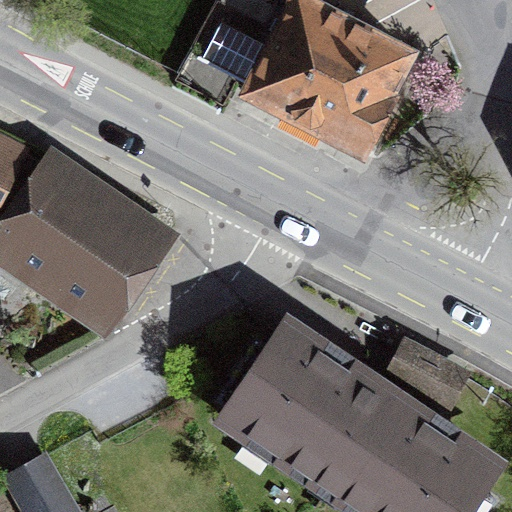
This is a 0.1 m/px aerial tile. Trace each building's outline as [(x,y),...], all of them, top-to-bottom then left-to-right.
[(252,83),(247,92),(359,150),(409,53),(328,11),(333,0),(294,0),(270,48),(219,22),(201,57),(252,83)] [(0,231),(47,163),(0,139),(0,231)] [(51,157),(47,163),(0,231),(0,255),(105,327),(167,236),(51,157)] [(482,491),(496,469),(282,324),(268,346),(256,339),(217,399),(227,406),(221,416),(363,511),(482,511),(495,500),(482,491)] [(3,473),(26,511),(88,511),(50,446),(3,473)]
